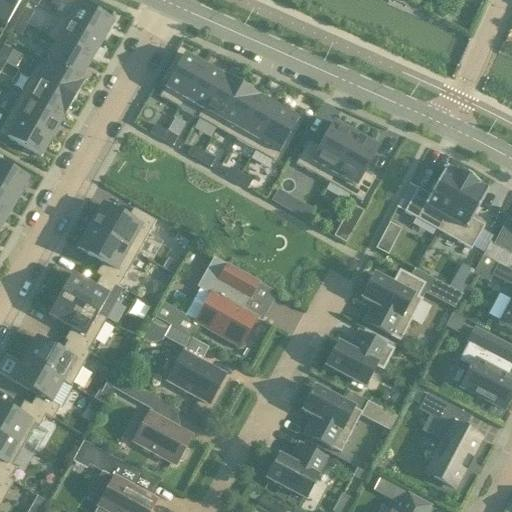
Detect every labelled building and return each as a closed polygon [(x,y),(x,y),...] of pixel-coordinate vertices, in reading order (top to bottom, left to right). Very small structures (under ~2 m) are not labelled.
[(0,0),(0,22),(6,26),(20,0),(0,0)] [(102,43),(113,23),(74,1),(64,20),(63,21),(102,43)] [(33,14),(24,9),(18,20),(27,25),(33,14)] [(102,43),(63,21),(64,20),(60,18),(48,38),(56,43),(57,42),(91,62),(102,43)] [(20,36),(27,25),(18,20),(11,31),(20,36)] [(91,62),(57,42),(56,43),(46,60),(46,61),(80,81),(81,80),(91,62)] [(12,52),(3,47),(0,51),(0,60),(5,63),(12,52)] [(184,101),(203,66),(183,55),(159,98),(180,110),(184,101)] [(81,80),(80,81),(46,61),(46,60),(42,58),(30,77),(73,102),(84,82),(81,80)] [(184,101),(201,111),(202,111),(222,77),(203,66),(184,101)] [(73,102),(30,77),(20,96),(62,120),(73,102)] [(222,77),(202,111),(201,111),(197,119),(216,130),(241,88),(222,77)] [(241,88),(216,130),(235,141),(259,98),(241,88)] [(62,120),(20,96),(9,115),(52,139),(62,120)] [(259,98),(235,141),(254,152),(278,109),(259,98)] [(298,120),(278,109),(254,152),(274,163),(298,120)] [(52,139),(9,115),(0,130),(0,135),(41,159),(52,139)] [(333,124),(319,149),(308,143),(295,165),(328,184),(355,136),(333,124)] [(161,141),(166,132),(154,126),(153,129),(149,134),(161,141)] [(166,132),(161,141),(172,147),(175,142),(177,139),(166,132)] [(355,136),(328,184),(361,203),(374,180),(363,174),(377,148),(355,136)] [(198,162),(203,154),(192,147),(190,150),(187,156),(198,162)] [(210,169),(213,163),(215,160),(203,154),(198,162),(210,169)] [(0,190),(17,200),(28,181),(0,164),(0,190)] [(236,184),(241,175),(230,168),(228,171),(225,177),(236,184)] [(445,168),(430,196),(417,189),(404,213),(437,232),(467,179),(455,172),(454,173),(445,168)] [(241,175),(236,184),(247,190),(251,184),(252,181),(241,175)] [(467,179),(437,232),(470,251),(484,227),(472,220),(487,192),(478,187),(479,186),(467,179)] [(0,215),(6,219),(17,200),(0,190),(0,215)] [(271,202),(283,209),(289,197),(278,191),(271,202)] [(101,206),(89,228),(137,255),(155,222),(133,209),(126,221),(101,206)] [(355,225),(362,213),(351,206),(344,219),(355,225)] [(511,253),(511,222),(508,220),(495,245),(511,253)] [(95,276),(100,278),(118,288),(119,287),(137,255),(89,228),(76,250),(102,264),(95,276)] [(153,260),(164,242),(150,234),(140,252),(153,260)] [(387,256),(392,246),(380,239),(375,249),(387,256)] [(511,272),(482,257),(479,263),(495,272),(492,277),(511,287),(511,272)] [(461,265),(448,288),(461,295),(472,275),(474,272),(461,265)] [(211,294),(194,323),(240,349),(256,320),(239,310),(246,299),(249,300),(258,284),(226,266),(218,282),(227,287),(220,300),(211,294)] [(423,285),(399,273),(392,286),(374,276),(372,279),(370,278),(365,288),(367,290),(362,300),(375,307),(366,324),(399,341),(420,301),(416,299),(423,285)] [(119,287),(118,288),(100,278),(94,288),(71,275),(59,296),(105,322),(123,290),(119,287)] [(105,322),(59,296),(48,317),(71,330),(64,341),(66,343),(67,342),(87,353),(105,322)] [(511,298),(498,325),(511,332),(511,298)] [(131,314),(143,320),(149,308),(137,302),(131,314)] [(151,317),(172,329),(180,314),(159,302),(156,309),(152,317),(151,317)] [(169,328),(163,339),(185,351),(191,340),(169,328)] [(511,395),(511,382),(505,379),(511,367),(511,351),(474,331),(473,332),(468,342),(468,344),(469,344),(459,362),(472,369),(461,390),(503,412),(511,395)] [(392,351),(361,335),(351,352),(338,345),(336,349),(333,348),(326,362),(328,363),(326,368),(364,388),(375,367),(382,371),(392,351)] [(87,353),(67,342),(66,343),(61,353),(35,338),(23,360),(62,383),(62,384),(70,388),(90,354),(87,353)] [(182,355),(167,383),(208,406),(224,377),(182,355)] [(62,384),(62,383),(23,360),(11,382),(36,396),(30,407),(45,416),(45,417),(52,421),(59,408),(51,403),(62,384)] [(117,379),(111,390),(151,412),(157,401),(117,379)] [(340,402),(315,389),(313,392),(311,391),(305,401),(308,402),(302,412),(316,419),(307,437),(340,454),(359,417),(361,414),(340,402)] [(346,392),(340,402),(361,414),(367,403),(346,392)] [(441,446),(425,478),(453,492),(463,472),(466,474),(466,472),(464,471),(467,463),(470,465),(471,463),(468,462),(478,442),(462,434),(469,421),(425,398),(416,415),(445,430),(437,444),(441,446)] [(30,407),(23,403),(17,414),(0,404),(0,433),(23,446),(34,426),(39,428),(45,417),(45,416),(30,407)] [(361,414),(359,417),(389,433),(396,418),(367,403),(361,414)] [(149,415),(133,444),(174,467),(190,438),(149,415)] [(23,446),(0,433),(0,476),(9,481),(15,469),(11,467),(23,446)] [(149,511),(155,502),(131,489),(139,474),(83,443),(76,455),(90,463),(88,466),(113,480),(98,508),(105,511),(149,511)] [(26,470),(36,453),(24,446),(14,464),(26,470)] [(275,459),(267,473),(270,474),(267,479),(305,499),(327,459),(302,446),(293,463),(280,456),(277,460),(275,459)] [(352,478),(362,483),(366,475),(356,470),(352,478)] [(9,481),(0,476),(0,506),(13,483),(9,481)] [(42,511),(48,500),(16,483),(0,511),(42,511)] [(428,511),(430,509),(407,497),(399,511),(393,511),(428,511)]
